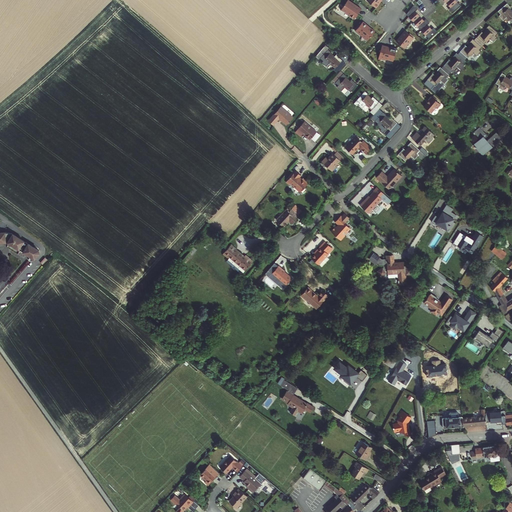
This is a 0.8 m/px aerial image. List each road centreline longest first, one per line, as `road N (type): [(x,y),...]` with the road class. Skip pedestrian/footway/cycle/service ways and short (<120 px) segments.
road 1 (residential): [(500,0),(389,94)]
road 2 (residential): [(389,94),(404,108),(406,127),(338,197)]
